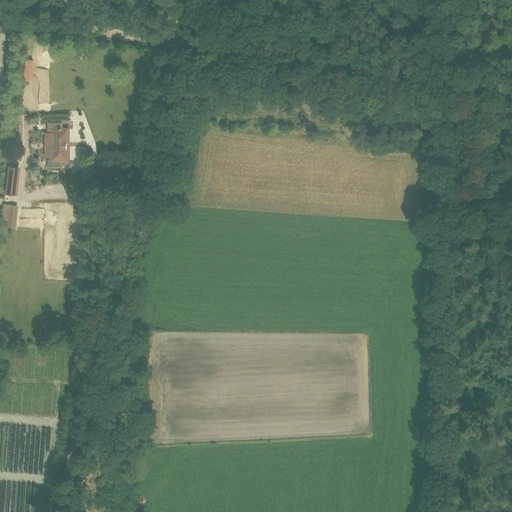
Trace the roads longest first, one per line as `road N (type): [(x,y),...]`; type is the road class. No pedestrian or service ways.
road 1 (track): [(0,19),(321,55)]
road 2 (track): [(132,214),(56,511)]
road 3 (track): [(183,0),(132,214)]
road 4 (track): [(321,55),(511,79)]
